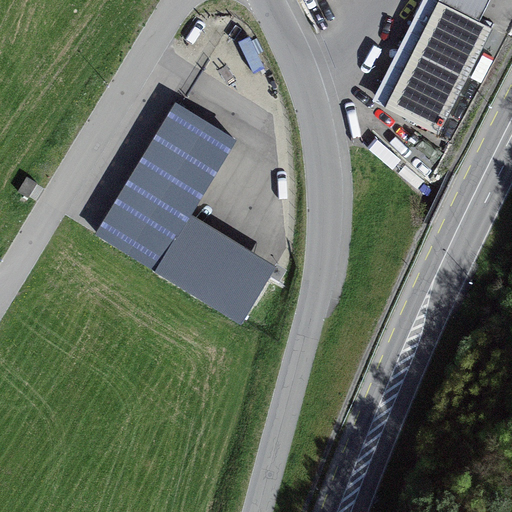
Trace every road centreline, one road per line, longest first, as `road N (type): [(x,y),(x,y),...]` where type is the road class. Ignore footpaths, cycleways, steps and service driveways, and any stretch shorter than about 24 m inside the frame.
road 1 (tertiary): [(263,0),(313,108),(325,183),(324,269),(257,511)]
road 2 (primary): [(511,122),(415,324),(344,511)]
road 3 (residential): [(0,293),(182,0)]
